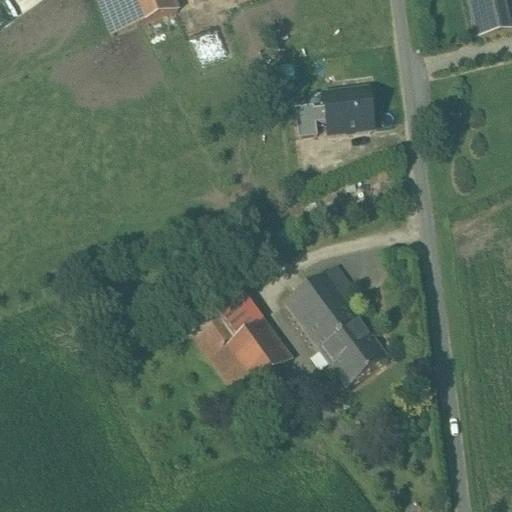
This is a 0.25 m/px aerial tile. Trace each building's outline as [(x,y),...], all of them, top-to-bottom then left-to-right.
[(0,0),(0,28),(46,0),(0,0)] [(174,0),(98,0),(112,31),(139,20),(177,5),(174,0)] [(504,0),(464,0),(474,39),(511,31),(504,0)] [(321,99),(327,137),(372,131),(367,92),(321,99)] [(339,267),(286,304),(346,390),(390,359),(344,293),(353,287),(339,267)] [(294,352),(266,318),(242,338),(215,305),(190,326),(234,379),(250,366),(261,379),(294,352)]
